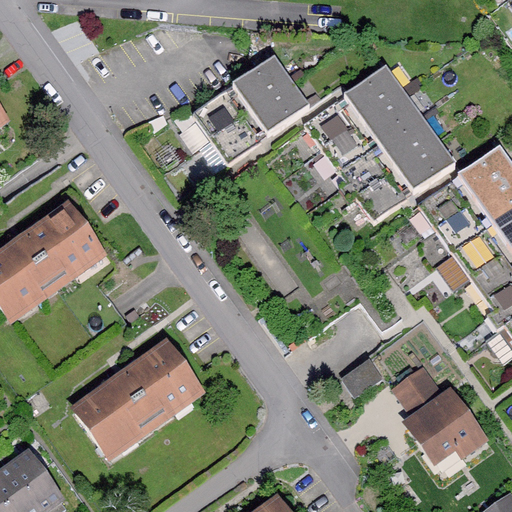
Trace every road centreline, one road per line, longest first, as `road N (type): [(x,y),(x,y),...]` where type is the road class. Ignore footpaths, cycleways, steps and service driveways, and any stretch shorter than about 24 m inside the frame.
road 1 (residential): [(0,4),(295,428)]
road 2 (residential): [(295,428),(180,511)]
